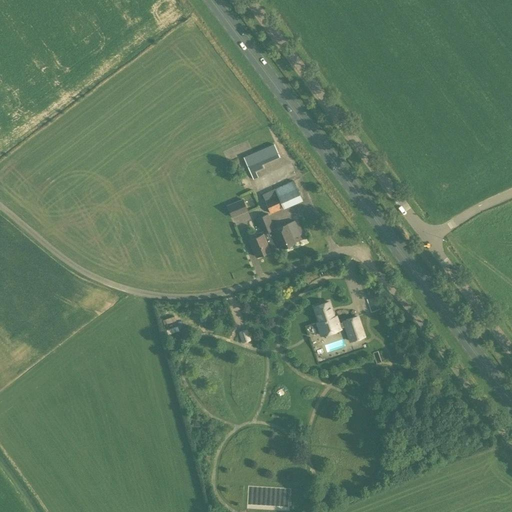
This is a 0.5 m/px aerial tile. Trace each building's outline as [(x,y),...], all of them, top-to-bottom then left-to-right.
[(243,158),(253,180),(258,178),(255,172),(264,168),(263,165),(279,158),(274,145),(243,158)] [(270,213),(301,201),(292,182),(262,195),(270,213)] [(232,218),(248,211),(243,199),(227,205),(232,218)] [(271,230),(274,229),(268,214),(256,219),(262,234),(249,240),(256,257),(270,251),(268,248),(277,244),(271,230)] [(294,221),(274,229),(271,230),(277,244),(279,249),(295,243),(293,238),(300,235),(294,221)] [(342,322),(338,324),(335,316),(334,317),(331,310),(329,302),(313,307),(319,322),(317,323),(321,336),(340,329),(339,328),(344,326),(349,342),(365,337),(358,316),(342,321),(342,322)] [(248,331),(247,329),(238,332),(242,343),(251,340),(248,331)]
